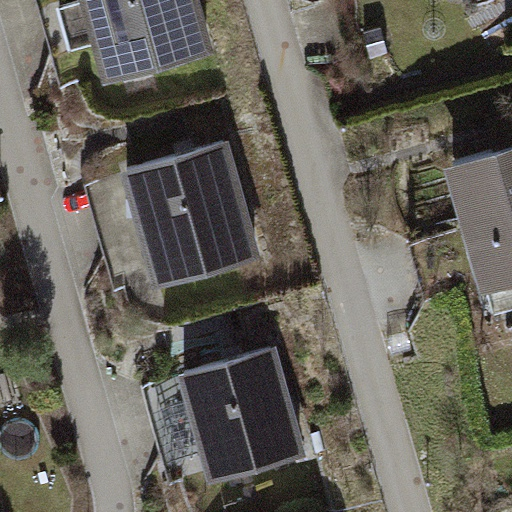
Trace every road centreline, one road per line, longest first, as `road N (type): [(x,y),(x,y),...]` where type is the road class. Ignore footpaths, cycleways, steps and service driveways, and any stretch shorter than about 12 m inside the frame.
road 1 (residential): [(414,511),(266,0)]
road 2 (residential): [(119,511),(117,480),(0,70)]
